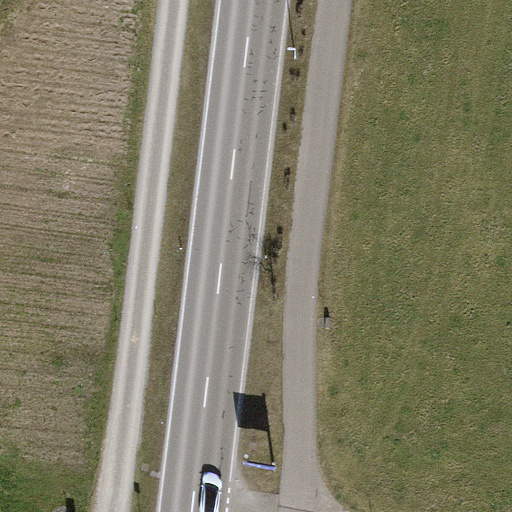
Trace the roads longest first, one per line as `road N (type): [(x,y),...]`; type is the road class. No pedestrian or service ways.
road 1 (secondary): [(187,511),(251,0)]
road 2 (track): [(173,0),(113,511)]
